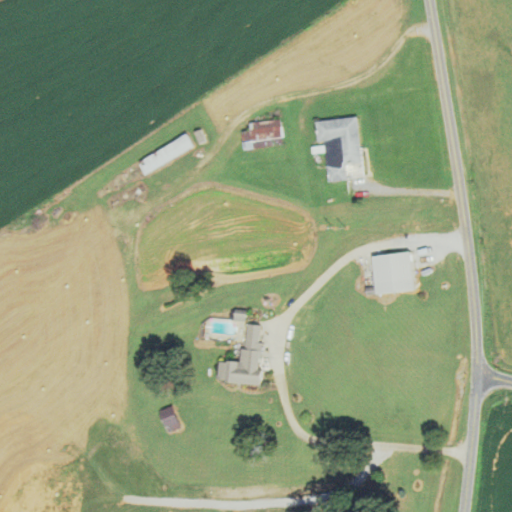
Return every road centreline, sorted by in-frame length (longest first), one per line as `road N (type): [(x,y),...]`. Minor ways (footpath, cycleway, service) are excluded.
road 1 (residential): [(463,511),(477,282),(427,0)]
road 2 (residential): [(467,234),(372,244),(329,268),(285,317),(274,364),(295,426),(311,438),(471,452)]
